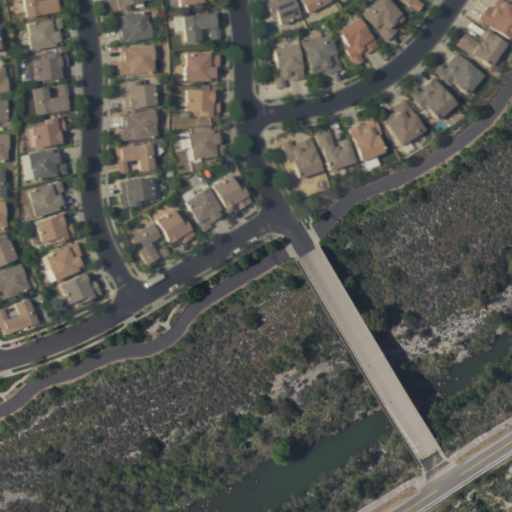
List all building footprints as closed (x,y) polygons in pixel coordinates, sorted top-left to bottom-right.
[(21,0),(57,0),(60,11),(24,18),(21,0)] [(141,0),(142,1),(134,3),(135,8),(111,12),(110,8),(108,8),(106,0),(141,0)] [(290,0),(298,17),(278,26),(275,18),(271,19),(267,10),(266,10),(261,0),(290,0)] [(305,14),(297,0),(328,0),(329,1),(305,14)] [(375,0),(387,0),(403,18),(392,27),(396,31),(384,41),(360,14),(375,0)] [(417,0),(422,4),(417,12),(399,0),(417,0)] [(477,19),(485,7),(489,9),(495,0),(501,0),(511,7),(511,32),(507,40),(477,19)] [(145,11),(147,23),(148,23),(150,37),(118,43),(116,31),(114,31),(113,27),(112,27),(110,17),(145,11)] [(181,16),(217,12),(218,23),(217,23),(219,39),(209,40),(208,28),(197,29),(198,41),(183,42),(181,16)] [(376,46),(363,55),(362,53),(358,56),(362,61),(354,66),(342,48),(346,45),(336,31),(356,17),(376,46)] [(59,18),(61,28),(58,28),(61,45),(29,50),(26,36),(27,36),(25,24),(59,18)] [(489,67),(456,45),(459,41),(458,40),(463,33),(478,43),(481,39),(479,37),(484,30),(505,44),(489,67)] [(340,70),(325,75),(324,70),(310,75),(300,44),(301,44),(301,42),(309,40),(310,41),(328,34),(340,70)] [(302,78),(288,81),(287,79),(283,80),(284,86),(275,88),(270,67),(274,66),(271,49),(295,44),(302,78)] [(310,55),(303,57),(299,44),(295,46),(304,77),(316,74),(310,55)] [(152,45),(153,60),(152,60),(153,72),(118,75),(117,61),(120,60),(119,48),(152,45)] [(33,81),(31,60),(39,59),(39,54),(63,51),(64,56),(65,56),(66,65),(64,66),(65,77),(33,81)] [(481,76),(464,95),(451,83),(449,86),(432,71),(439,64),(443,69),(446,65),(445,64),(455,52),(481,76)] [(182,81),(182,66),(183,66),(183,54),(207,55),(218,55),(218,65),(217,65),(217,69),(215,69),(215,81),(208,81),(207,82),(182,81)] [(454,104),(436,120),(425,106),(421,109),(407,93),(414,87),(418,92),(422,89),(421,87),(432,77),(454,104)] [(123,108),(122,97),(119,97),(117,82),(143,79),(144,84),(152,83),(155,104),(123,108)] [(34,115),(30,89),(45,86),(47,98),(58,96),(56,85),(65,83),(67,99),(68,99),(70,109),(34,115)] [(215,90),(215,102),(218,102),(217,112),(216,112),(216,117),(191,116),(191,111),(183,111),(184,89),(215,90)] [(423,130),(407,140),(408,141),(401,146),(400,145),(399,146),(381,119),(393,111),(390,107),(403,99),(423,130)] [(120,141),(119,131),(122,130),(120,114),(152,110),(154,125),(153,125),(155,137),(120,141)] [(347,129),(361,123),(362,125),(366,124),(364,118),(373,114),(380,134),(376,136),(383,152),(360,161),(347,129)] [(27,149),(24,129),(23,124),(36,122),(36,120),(60,116),(61,120),(62,120),(64,130),(62,131),(64,142),(27,149)] [(217,128),(220,145),(223,144),(225,154),(191,160),(189,148),(188,148),(185,134),(217,128)] [(353,162),(327,171),(320,150),(319,151),(313,134),(315,133),(314,132),(325,129),(325,130),(327,129),(333,146),(338,144),(337,141),(345,138),(353,162)] [(319,171),(296,178),(291,162),(286,163),(280,143),(289,140),(291,146),(295,145),(294,142),(309,138),(319,171)] [(149,143),(152,169),(137,171),(136,160),(125,161),(127,173),(117,174),(116,162),(115,162),(113,148),(149,143)] [(31,180),(29,168),(28,168),(25,154),(57,148),(59,160),(62,160),(63,164),(64,164),(66,173),(31,180)] [(210,185),(228,174),(233,182),(237,180),(250,202),(238,209),(236,207),(226,213),(210,185)] [(149,177),(152,198),(144,199),(145,204),(120,208),(120,204),(118,204),(117,194),(120,194),(118,182),(149,177)] [(33,218),(28,203),(29,203),(25,192),(59,181),(62,190),(59,191),(64,207),(33,218)] [(183,202),(193,196),(192,195),(205,187),(221,215),(207,223),(209,226),(201,232),(183,202)] [(153,220),(171,209),(179,222),(183,219),(192,235),(189,237),(190,238),(181,243),(180,241),(169,247),(153,220)] [(63,212),(67,223),(69,223),(72,232),(71,233),(73,237),(49,245),(47,240),(39,242),(33,222),(63,212)] [(127,236),(149,223),(157,237),(148,243),(153,252),(163,246),(168,254),(154,262),(155,262),(145,268),(127,236)] [(0,264),(0,241),(7,239),(15,258),(0,264)] [(54,281),(47,268),(48,267),(43,257),(74,242),(79,251),(78,251),(80,256),(78,257),(83,268),(54,281)] [(0,300),(0,270),(18,263),(24,277),(23,278),(28,288),(0,300)] [(86,271),(91,282),(93,281),(99,294),(76,305),(74,301),(66,304),(57,285),(86,271)] [(2,336),(0,330),(0,308),(2,308),(6,318),(16,315),(12,304),(26,298),(36,323),(2,336)]
